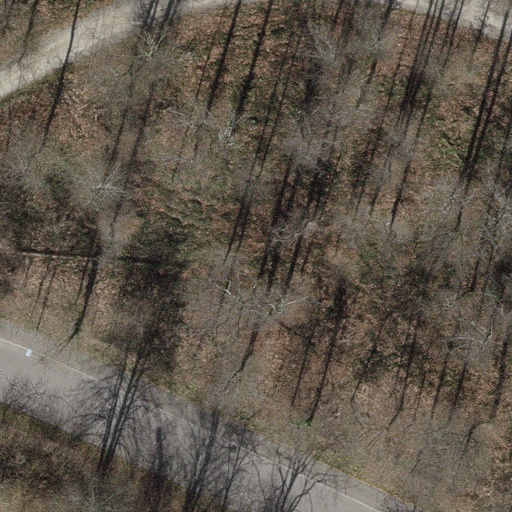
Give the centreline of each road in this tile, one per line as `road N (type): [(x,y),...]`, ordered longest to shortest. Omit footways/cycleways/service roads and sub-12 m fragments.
road 1 (residential): [(304,511),(0,378)]
road 2 (track): [(153,0),(0,100)]
